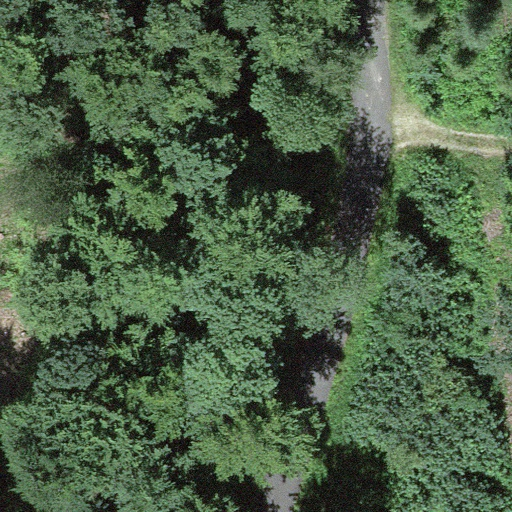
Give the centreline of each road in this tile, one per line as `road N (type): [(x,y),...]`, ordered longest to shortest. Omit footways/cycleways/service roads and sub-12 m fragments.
road 1 (track): [(279,511),(376,127),(363,0)]
road 2 (track): [(511,224),(376,127),(427,124),(511,143)]
